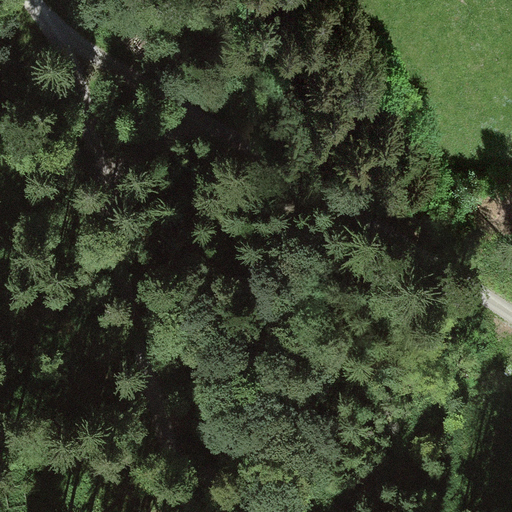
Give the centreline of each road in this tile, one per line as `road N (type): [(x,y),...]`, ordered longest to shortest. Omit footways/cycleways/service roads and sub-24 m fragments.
road 1 (track): [(61,36),(511,313)]
road 2 (track): [(61,36),(189,511)]
road 3 (track): [(104,192),(143,145),(210,127)]
